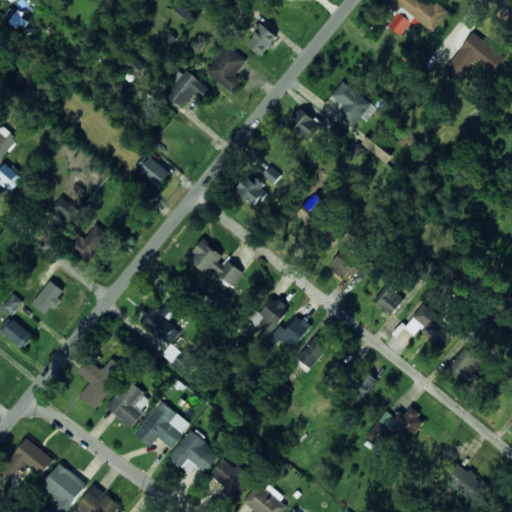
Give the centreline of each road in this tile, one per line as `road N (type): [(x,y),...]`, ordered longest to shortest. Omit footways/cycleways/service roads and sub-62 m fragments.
road 1 (tertiary): [(0,438),(355,0)]
road 2 (residential): [(511,439),(208,182)]
road 3 (residential): [(187,511),(32,399)]
road 4 (residential): [(113,299),(0,206)]
